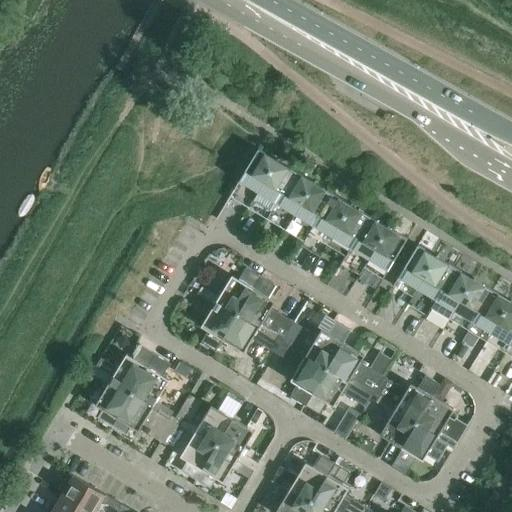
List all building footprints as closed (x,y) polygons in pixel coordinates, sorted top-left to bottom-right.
[(249,208),(278,160),(259,149),(230,196),(249,208)] [(297,172),(278,160),(249,208),(268,219),(277,203),(297,172)] [(296,215),(315,183),(297,172),(277,203),(296,215)] [(314,226),(334,194),(315,183),(296,215),(314,226)] [(333,237),(352,205),(334,194),(314,226),(333,237)] [(351,248),(370,216),(352,205),(333,237),(351,248)] [(370,259),(389,227),(370,216),(351,248),(370,259)] [(389,271),(408,239),(389,227),(370,259),(389,271)] [(418,245),(399,277),(418,289),(437,257),(418,245)] [(437,300),(456,268),(437,257),(418,289),(437,300)] [(233,275),(219,297),(217,301),(239,314),(261,276),(246,267),(239,279),(233,275)] [(456,268),(437,300),(427,315),(446,326),(455,311),(474,279),(456,268)] [(272,308),(276,301),(269,297),(276,285),(261,276),(239,314),(260,327),(258,331),(266,336),(271,328),(280,334),(277,337),(283,341),(295,322),(272,308)] [(474,322),(493,290),(474,279),(455,311),(474,322)] [(202,287),(198,295),(206,300),(211,292),(202,287)] [(492,333),(511,301),(493,290),(474,322),(492,333)] [(215,305),(202,327),(208,331),(201,343),(216,352),(223,340),(239,314),(217,301),(219,297),(211,292),(206,300),(215,305)] [(510,345),(511,342),(511,301),(492,333),(510,345)] [(223,340),(245,353),(258,331),(260,327),(239,314),(223,340)] [(289,345),(287,349),(296,354),(300,346),(309,351),(306,355),(328,368),(344,343),(351,330),(336,321),(329,333),(322,329),(318,336),(295,322),(283,341),(289,345)] [(275,341),(277,337),(280,334),(271,328),(266,336),(275,341)] [(365,356),(344,343),(328,368),(350,381),(347,385),(356,390),(360,382),(369,388),(367,392),(373,395),(383,377),(360,363),(365,356)] [(143,346),(135,359),(127,354),(118,368),(101,358),(92,373),(101,378),(105,371),(114,376),(112,380),(133,393),(156,354),(143,346)] [(304,359),(291,381),(297,385),(290,397),(305,406),(328,368),(306,355),(309,351),(300,346),(296,354),(304,359)] [(157,402),(170,380),(162,375),(170,363),(156,354),(133,393),(155,406),(152,409),(161,414),(161,415),(165,407),(157,402)] [(181,361),(176,371),(186,377),(192,368),(181,361)] [(334,407),(347,385),(350,381),(328,368),(305,406),(320,415),(327,403),(334,407)] [(96,405),(103,409),(98,418),(112,427),(133,393),(112,380),(114,376),(105,371),(101,378),(109,383),(96,405)] [(495,372),(489,382),(496,387),(503,377),(495,372)] [(412,384),(407,392),(383,377),(373,395),(379,399),(377,403),(385,408),(390,400),(398,406),(396,409),(418,422),(433,397),(436,393),(440,385),(425,376),(418,388),(412,384)] [(436,393),(447,399),(455,386),(444,379),(440,385),(436,393)] [(139,431),(152,409),(155,406),(133,393),(112,427),(127,436),(132,427),(139,431)] [(203,402),(190,395),(178,415),(175,418),(188,426),(190,422),(191,422),(203,402)] [(455,410),(433,397),(418,422),(439,435),(437,439),(445,444),(450,437),(458,442),(468,426),(451,416),(455,410)] [(390,400),(385,408),(394,413),(380,435),(402,448),(418,422),(396,409),(398,406),(390,400)] [(212,405),(199,427),(196,431),(218,444),(233,418),(212,405)] [(161,414),(148,434),(161,442),(175,418),(178,415),(165,407),(161,415),(161,414)] [(194,435),(181,457),(188,461),(181,471),(196,480),(218,444),(196,431),(199,427),(191,422),(190,422),(188,426),(175,418),(161,442),(174,450),(186,430),(194,435)] [(242,453),(255,431),(233,418),(218,444),(239,457),(237,461),(245,466),(250,458),(242,453)] [(342,419),(335,431),(345,437),(352,425),(342,419)] [(439,461),(448,446),(454,449),(458,442),(450,437),(445,444),(437,439),(439,435),(418,422),(402,448),(424,461),(427,455),(439,461)] [(250,478),(259,464),(250,458),(245,466),(237,461),(239,457),(218,444),(196,480),(211,489),(217,478),(224,483),(233,468),(250,478)] [(314,467),(306,462),(298,477),(281,466),(272,482),(280,487),(285,479),(293,484),(291,488),(312,501),(335,463),(321,455),(314,467)] [(343,484),(350,472),(335,463),(312,501),(330,511),(363,511),(367,507),(352,498),(352,499),(346,495),(350,489),(343,484)] [(96,511),(101,504),(108,504),(118,511),(122,504),(69,473),(64,481),(72,486),(66,492),(65,491),(63,495),(91,511),(96,511)] [(289,492),(276,511),(305,511),(312,501),(291,488),(293,484),(285,479),(280,487),(289,492)] [(91,511),(63,495),(61,498),(62,499),(60,507),(52,502),(47,510),(49,511),(91,511)] [(330,511),(312,501),(305,511),(330,511)]
